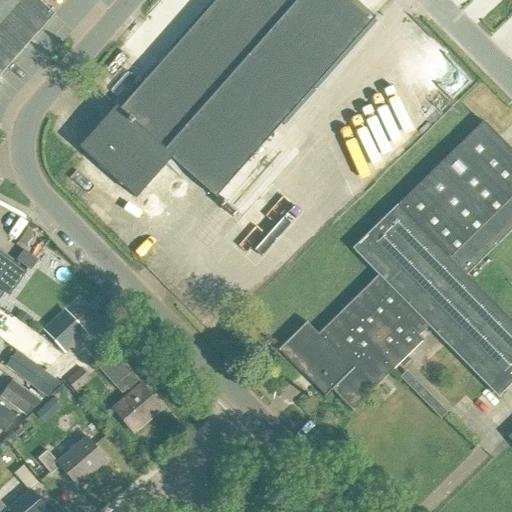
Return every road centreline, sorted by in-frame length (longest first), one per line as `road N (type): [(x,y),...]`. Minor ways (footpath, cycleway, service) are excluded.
road 1 (residential): [(247,408),(37,189),(20,153)]
road 2 (unclassified): [(20,153),(36,106),(128,0)]
road 3 (residential): [(348,511),(247,408)]
